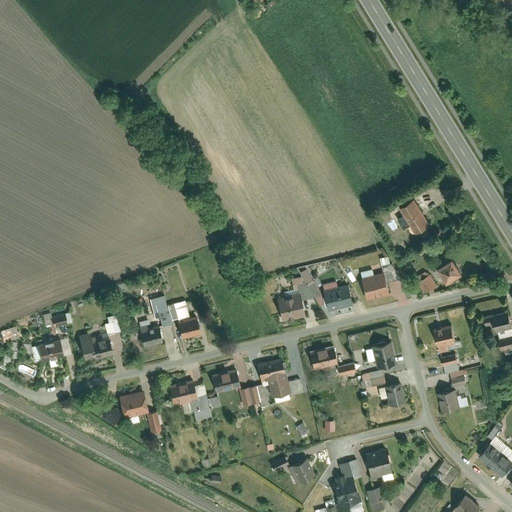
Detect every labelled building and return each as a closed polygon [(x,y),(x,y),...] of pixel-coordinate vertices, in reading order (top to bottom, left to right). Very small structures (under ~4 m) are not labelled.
[(400,209),(416,236),(432,226),(416,200),(400,209)] [(394,214),(386,219),(395,232),(403,227),(394,214)] [(383,264),(392,262),(391,255),(381,257),(383,264)] [(438,270),(448,287),(464,277),(454,260),(438,270)] [(385,273),(388,283),(403,280),(395,264),(384,267),(385,273)] [(309,268),(303,271),(309,283),(315,280),(309,268)] [(362,278),(367,300),(390,295),(388,283),(385,273),(362,278)] [(420,282),(427,293),(438,286),(431,275),(420,282)] [(325,290),(330,311),(353,306),(348,284),(325,290)] [(277,300),(282,322),(305,317),(300,295),(277,300)] [(133,318),(142,315),(141,307),(131,310),(133,318)] [(160,315),(163,326),(172,324),(169,312),(160,315)] [(496,334),(511,329),(511,328),(508,313),(491,317),(496,334)] [(53,322),(54,327),(68,324),(66,318),(53,322)] [(185,339),(201,336),(197,319),(178,323),(182,340),(185,339)] [(108,333),(108,335),(121,332),(118,321),(106,324),(108,333)] [(140,329),(144,348),(162,343),(157,325),(140,329)] [(455,345),(451,326),(435,330),(440,354),(449,352),(448,346),(455,345)] [(10,328),(3,330),(6,340),(13,338),(10,328)] [(96,358),(96,360),(113,356),(108,335),(108,333),(92,337),(91,333),(78,336),(85,361),(96,358)] [(511,338),(499,341),(501,352),(511,349),(511,338)] [(39,345),(43,363),(64,358),(60,340),(39,345)] [(377,369),(396,364),(391,342),(372,347),(377,369)] [(309,352),(313,371),(338,365),(334,346),(309,352)] [(442,358),(446,374),(451,373),(460,370),(456,354),(442,358)] [(283,358),(257,365),(262,385),(263,387),(269,385),(272,398),(291,394),(288,383),(283,358)] [(338,367),(340,377),(356,373),(354,364),(338,367)] [(186,372),(188,380),(200,377),(198,369),(186,372)] [(212,374),(217,394),(241,388),(236,369),(212,374)] [(385,384),(382,370),(361,375),(364,388),(385,384)] [(460,370),(451,373),(454,387),(466,384),(463,370),(460,370)] [(169,386),(174,406),(198,400),(193,380),(169,386)] [(300,380),(288,383),(291,394),(292,395),(303,392),(300,380)] [(406,403),(401,383),(385,387),(389,406),(406,403)] [(263,387),(262,385),(257,387),(261,403),(262,408),(267,407),(263,387)] [(257,387),(240,391),(244,407),(261,403),(257,387)] [(460,409),(456,390),(438,394),(442,413),(460,409)] [(119,397),(123,419),(149,413),(144,392),(119,397)] [(161,430),(157,413),(147,415),(151,432),(161,430)] [(499,421),(491,435),(495,438),(504,423),(499,421)] [(325,431),(335,431),(335,422),(325,422),(325,431)] [(302,437),(310,433),(304,423),(296,428),(302,437)] [(478,458),(502,478),(511,465),(511,462),(490,444),(478,458)] [(366,452),(372,476),(394,470),(388,447),(366,452)] [(273,470),(289,464),(286,457),(270,463),(273,470)] [(296,484),(315,476),(308,459),(289,467),(296,484)] [(339,464),(344,480),(353,478),(361,475),(356,459),(339,464)] [(340,509),(361,502),(353,478),(344,480),(332,484),(340,509)] [(371,505),(385,500),(381,487),(367,492),(371,505)] [(475,511),(480,506),(467,495),(453,511),(475,511)]
